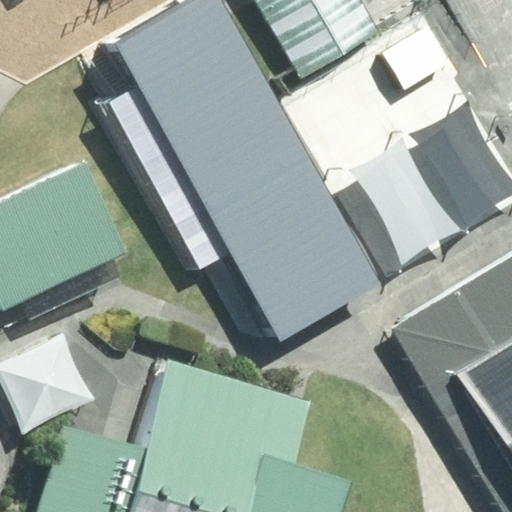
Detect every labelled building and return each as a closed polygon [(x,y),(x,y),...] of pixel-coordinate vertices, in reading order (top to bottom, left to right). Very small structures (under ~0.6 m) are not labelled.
[(379,285),(221,0),(188,0),(111,43),(276,341),(379,285)] [(382,34),(361,0),(254,0),(304,82),(382,34)] [(80,161),(0,197),(0,307),(0,308),(122,253),(80,161)] [(511,511),(511,252),(379,332),(486,511),(511,511)] [(20,399),(0,465),(0,511),(290,511),(306,458),(246,439),(265,377),(125,335),(98,423),(20,399)]
